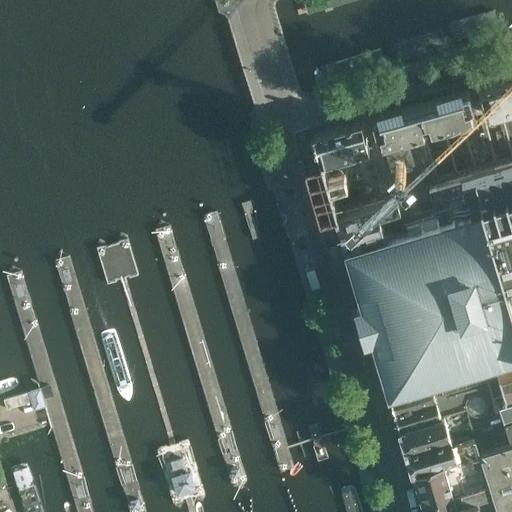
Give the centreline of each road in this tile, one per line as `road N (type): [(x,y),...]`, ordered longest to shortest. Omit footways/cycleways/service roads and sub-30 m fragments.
road 1 (residential): [(282,126),(399,511)]
road 2 (residential): [(282,126),(511,59)]
road 3 (residential): [(282,126),(242,0)]
